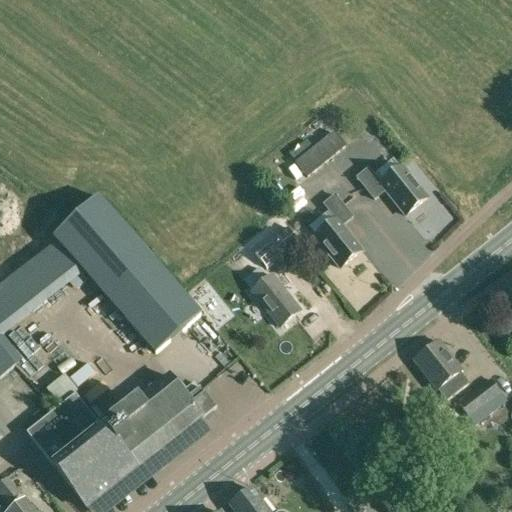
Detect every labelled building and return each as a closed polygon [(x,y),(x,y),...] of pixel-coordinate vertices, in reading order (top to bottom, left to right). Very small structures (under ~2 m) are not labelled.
[(334,134),(315,149),(326,163),(345,148),(334,134)] [(307,178),(326,163),(315,149),(296,164),(307,178)] [(386,192),(406,217),(427,200),(402,168),(381,186),(368,170),(357,179),(375,201),(386,192)] [(266,181),(257,189),(272,208),(282,199),(266,181)] [(335,197),(324,206),(337,221),(315,239),(340,270),(362,252),(342,227),(353,219),(335,197)] [(99,198),(53,238),(156,355),(201,316),(99,198)] [(280,329),(300,313),(272,277),(251,294),(280,329)] [(446,402),(468,385),(460,375),(462,373),(439,343),(413,363),(437,393),(439,392),(446,402)] [(61,407),(27,434),(87,511),(203,420),(216,409),(205,395),(204,396),(199,390),(187,400),(169,378),(101,431),(92,419),(75,397),(61,407)] [(459,406),(475,429),(505,404),(490,383),(459,406)] [(444,440),(429,451),(447,477),(463,466),(444,440)] [(390,497),(401,511),(409,511),(428,498),(413,479),(390,497)] [(0,496),(7,505),(19,495),(7,480),(0,485),(0,496)] [(268,511),(253,491),(250,493),(246,493),(242,496),(240,501),(230,509),(231,511),(268,511)] [(33,511),(30,508),(23,500),(8,511),(33,511)]
